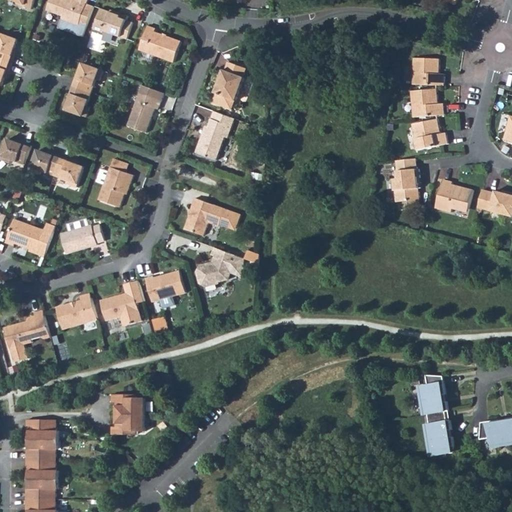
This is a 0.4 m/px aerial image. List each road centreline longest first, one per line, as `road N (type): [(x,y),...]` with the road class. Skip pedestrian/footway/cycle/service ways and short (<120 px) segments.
road 1 (residential): [(215,22),(270,27),(373,15),(501,46)]
road 2 (residential): [(168,165),(162,211),(145,251),(30,293),(0,286)]
road 3 (residential): [(215,22),(168,165)]
road 4 (residential): [(511,164),(490,159),(477,140),(501,46)]
road 5 (unclassified): [(38,117),(168,165)]
road 6 (residential): [(6,458),(20,415),(95,417)]
